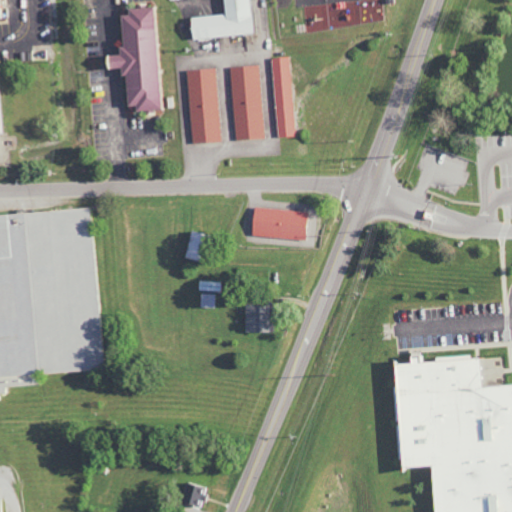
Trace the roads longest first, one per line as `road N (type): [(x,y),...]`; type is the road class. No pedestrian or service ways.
road 1 (tertiary): [(238,511),(370,185),(434,0)]
road 2 (residential): [(0,192),(370,185)]
